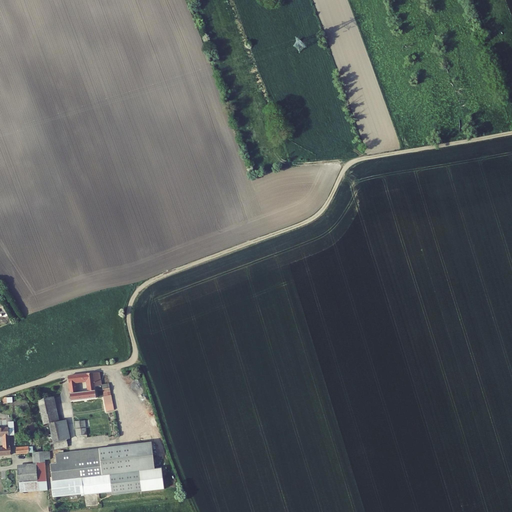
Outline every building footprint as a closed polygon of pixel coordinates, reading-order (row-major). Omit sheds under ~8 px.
[(71,403),(95,399),(93,387),(100,386),(98,374),(66,380),(71,403)] [(52,399),(34,403),(38,417),(56,413),(52,399)] [(69,441),(65,422),(58,424),(56,413),(38,417),(40,427),(46,427),(47,426),(52,445),(49,446),(51,453),(68,449),(66,441),(69,441)] [(78,431),(88,429),(86,422),(76,424),(79,438),(78,431)] [(0,454),(11,453),(11,448),(10,448),(9,429),(2,429),(2,436),(3,448),(0,447),(0,454)] [(78,431),(79,438),(89,436),(88,429),(78,431)] [(113,450),(114,454),(124,453),(155,449),(155,444),(113,450)] [(48,447),(28,449),(28,452),(32,452),(33,463),(17,464),(18,474),(46,472),(45,462),(49,462),(48,447)] [(155,449),(124,453),(126,469),(158,465),(155,449)] [(113,450),(81,454),(82,458),(83,458),(114,454),(113,450)] [(114,454),(83,458),(85,475),(126,469),(124,453),(114,454)] [(57,467),(59,478),(85,475),(83,458),(82,458),(58,461),(59,467),(57,467)] [(59,478),(60,484),(55,485),(57,501),(88,497),(88,498),(116,494),(116,497),(168,491),(165,470),(158,471),(158,465),(126,469),(85,475),(59,478)] [(46,472),(18,474),(19,491),(47,489),(46,472)]
